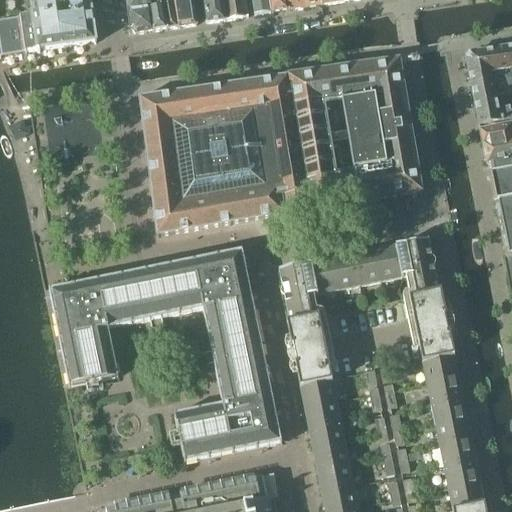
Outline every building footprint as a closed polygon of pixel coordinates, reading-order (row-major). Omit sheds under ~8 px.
[(90,7),(88,0),(27,0),(30,16),(29,16),(29,17),(90,7)] [(127,0),(129,14),(152,10),(156,10),(155,2),(162,1),(163,0),(162,0),(127,0)] [(166,31),(177,30),(173,1),(172,0),(162,0),(163,0),(162,1),(166,31)] [(190,0),(178,0),(173,1),(177,30),(195,27),(191,2),(190,0)] [(202,0),(204,8),(206,25),(225,23),(221,0),(202,0)] [(221,0),(225,23),(247,19),(243,0),(221,0)] [(271,15),(268,0),(252,0),(256,18),(271,15)] [(268,0),(271,15),(288,13),(285,0),(268,0)] [(303,10),(301,0),(285,0),(288,13),(303,10)] [(320,8),(318,0),(301,0),(303,10),(320,8)] [(156,10),(152,10),(154,33),(166,31),(162,1),(155,2),(156,10)] [(96,44),(90,7),(29,17),(19,19),(20,19),(0,22),(0,48),(2,58),(25,55),(96,44)] [(152,10),(129,14),(131,32),(136,36),(154,33),(152,10)] [(511,49),(483,54),(469,56),(466,60),(469,75),(474,99),(495,95),(511,92),(511,91),(511,49)] [(310,213),(420,194),(397,62),(138,100),(156,239),(272,219),(284,217),(310,213)] [(498,111),(495,95),(474,99),(479,127),(511,122),(509,109),(498,111)] [(511,162),(511,127),(481,134),(487,167),(488,167),(511,162)] [(511,162),(488,167),(489,176),(488,176),(491,189),(493,202),(511,199),(511,162)] [(511,199),(493,202),(504,257),(511,255),(511,199)] [(438,317),(445,316),(441,293),(439,294),(428,242),(396,248),(403,281),(411,278),(415,297),(409,300),(416,334),(422,363),(454,357),(450,337),(442,338),(440,329),(438,317)] [(396,248),(374,253),(381,285),(403,281),(396,248)] [(177,265),(132,274),(126,275),(125,272),(98,277),(99,280),(44,291),(64,390),(117,380),(107,332),(200,313),(219,406),(171,416),(181,466),(280,447),(273,412),(275,410),(275,408),(272,407),(268,384),(271,383),(267,364),(264,364),(254,316),(256,314),(255,312),(253,311),(249,292),(251,290),(250,288),(248,287),(241,252),(206,259),(204,257),(202,257),(201,260),(182,264),(180,262),(178,262),(177,265)] [(374,253),(353,257),(360,289),(381,285),(374,253)] [(353,257),(332,261),(338,294),(360,289),(353,257)] [(319,264),(310,266),(316,298),(338,294),(332,261),(319,264)] [(310,266),(278,272),(282,289),(283,289),(288,288),(290,299),(285,300),(284,300),(287,314),(284,314),(291,347),(292,347),(295,358),(297,368),(295,368),(299,388),(320,384),(332,382),(325,351),(319,318),(312,319),(308,300),(316,298),(310,266)] [(458,379),(454,357),(422,363),(426,385),(458,379)] [(390,377),(388,371),(380,373),(381,379),(390,377)] [(374,374),(365,376),(366,382),(375,380),(374,374)] [(391,384),(390,377),(381,379),(382,386),(391,384)] [(463,400),(458,379),(426,385),(431,407),(463,400)] [(376,387),(375,380),(366,382),(368,389),(376,387)] [(336,403),(332,382),(320,384),(299,388),(304,410),(336,403)] [(393,395),(392,388),(383,389),(385,397),(393,395)] [(379,398),(377,391),(368,392),(370,400),(379,398)] [(395,403),(393,395),(385,397),(386,405),(395,403)] [(380,406),(379,398),(370,400),(371,408),(380,406)] [(467,422),(463,400),(431,407),(435,428),(467,422)] [(340,425),(336,403),(304,410),(308,432),(340,425)] [(396,410),(395,403),(386,405),(388,412),(396,410)] [(382,413),(380,406),(371,408),(373,415),(382,413)] [(399,425),(398,417),(389,419),(391,427),(399,425)] [(385,428),(383,420),(374,422),(376,430),(385,428)] [(471,444),(467,422),(435,428),(439,450),(471,444)] [(345,447),(340,425),(308,432),(313,453),(345,447)] [(401,433),(399,425),(391,427),(392,434),(401,433)] [(386,436),(385,428),(376,430),(377,437),(386,436)] [(402,440),(401,433),(392,434),(394,442),(402,440)] [(388,443),(386,436),(377,437),(379,445),(388,443)] [(404,448),(402,440),(394,442),(395,449),(404,448)] [(476,465),(471,444),(439,450),(444,472),(476,465)] [(349,468),(345,447),(313,453),(317,475),(349,468)] [(390,455),(389,447),(380,449),(381,457),(390,455)] [(406,459),(405,452),(396,454),(398,461),(406,459)] [(392,462),(390,455),(381,457),(383,464),(392,462)] [(408,467),(406,459),(398,461),(399,469),(408,467)] [(393,470),(392,462),(383,464),(384,472),(393,470)] [(476,465),(444,472),(448,494),(480,487),(476,465)] [(409,475),(408,467),(399,469),(401,476),(409,475)] [(353,490),(349,468),(317,475),(321,497),(353,490)] [(395,477),(393,470),(384,472),(386,479),(395,477)] [(169,496),(153,500),(105,509),(105,511),(271,511),(264,477),(180,494),(181,503),(176,504),(171,505),(169,496)] [(412,489),(411,482),(402,483),(404,491),(412,489)] [(418,484),(412,486),(412,489),(414,497),(414,498),(421,497),(418,484)] [(398,492),(396,485),(387,486),(389,494),(398,492)] [(468,511),(484,509),(480,487),(448,494),(451,511),(468,511)] [(414,497),(412,489),(404,491),(405,499),(414,497)] [(356,511),(358,511),(353,490),(321,497),(324,511),(356,511)] [(399,500),(398,492),(389,494),(390,502),(399,500)] [(415,504),(414,497),(405,499),(407,506),(415,504)] [(401,507),(399,500),(390,502),(392,509),(401,507)]
